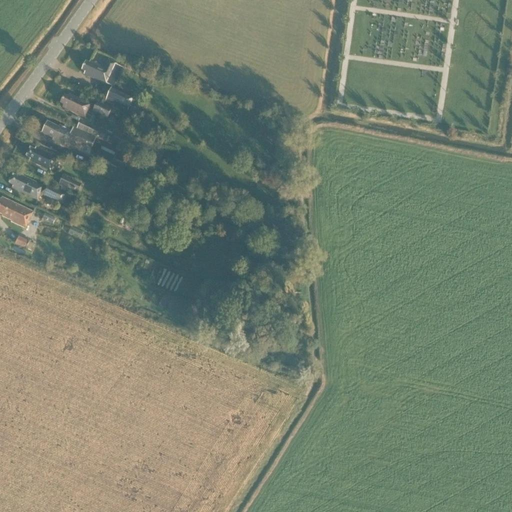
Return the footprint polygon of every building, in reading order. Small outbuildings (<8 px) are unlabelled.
[(113,72),(91,62),(89,64),(86,63),(82,71),(85,73),(84,75),(106,86),(107,85),(113,88),(119,76),(112,73),(113,72)] [(106,101),(112,104),(128,111),(134,98),(112,87),(106,101)] [(64,106),(63,109),(85,119),(89,111),(107,119),(112,109),(93,101),(91,105),(69,95),(68,97),(65,96),(61,105),(64,106)] [(141,117),(143,112),(132,107),(129,112),(141,117)] [(140,134),(144,124),(138,121),(134,131),(140,134)] [(72,132),(59,126),(59,128),(48,123),(42,134),(53,139),(52,141),(65,147),(69,138),(91,149),(96,140),(74,129),(72,132)] [(111,145),(114,139),(79,124),(77,130),(111,145)] [(29,162),(50,172),(57,158),(36,148),(35,151),(31,149),(26,157),(31,159),(29,162)] [(120,152),(115,160),(123,164),(127,155),(120,152)] [(37,201),(40,194),(63,205),(68,195),(46,186),(45,188),(19,175),(17,178),(13,176),(9,184),(13,186),(12,189),(37,201)] [(73,180),(64,176),(59,186),(77,195),(82,186),(72,181),(73,180)] [(11,223),(25,229),(33,213),(2,198),(0,201),(0,200),(0,214),(2,216),(2,217),(12,222),(11,223)] [(194,226),(198,218),(188,214),(184,224),(188,226),(189,224),(194,226)] [(68,234),(80,240),(84,233),(72,228),(72,227),(68,234)] [(15,245),(26,250),(29,242),(19,237),(15,245)] [(173,266),(179,269),(183,261),(177,258),(173,266)]
